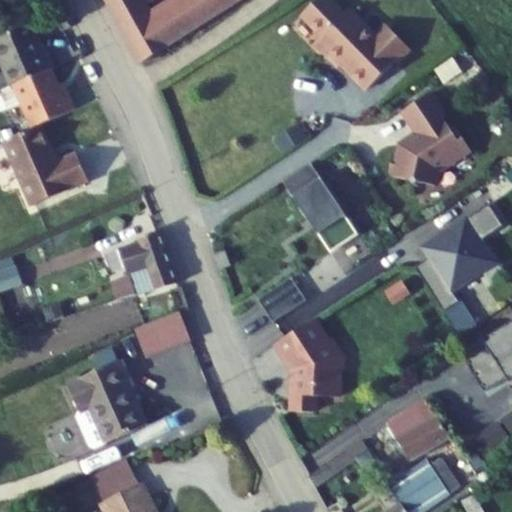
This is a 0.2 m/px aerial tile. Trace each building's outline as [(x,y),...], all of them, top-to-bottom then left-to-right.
[(142,64),(244,0),(243,0),(181,0),(151,19),(140,0),(108,0),(107,1),(142,64)] [(315,44),(326,55),(336,45),(349,58),(346,61),(372,87),(410,49),(387,26),(368,46),(357,34),(363,29),(347,12),(342,17),(325,0),(317,0),(304,14),(324,35),(315,44)] [(36,40),(38,38),(32,25),(0,38),(0,63),(10,87),(54,68),(46,48),(40,50),(36,40)] [(326,55),(339,68),(346,61),(349,58),(336,45),(326,55)] [(42,125),(75,111),(68,95),(63,97),(59,86),(52,69),(15,86),(33,129),(42,125)] [(68,95),(63,84),(59,86),(63,97),(68,95)] [(419,134),(402,146),(399,158),(395,157),(392,173),(396,173),(396,178),(413,181),(415,185),(419,182),(437,186),(439,171),(471,150),(457,128),(453,131),(429,95),(405,111),(419,134)] [(42,126),(5,142),(33,206),(89,181),(77,154),(55,164),(50,152),(53,151),(42,126)] [(311,163),(283,182),(319,235),(325,232),(337,250),(360,235),(311,163)] [(430,259),(416,268),(445,312),(461,302),(454,292),(497,263),(482,241),(504,226),(490,204),(423,248),(430,259)] [(136,296),(178,284),(161,232),(139,238),(140,242),(120,249),(128,276),(111,282),(117,300),(135,296),(136,296)] [(325,232),(319,235),(332,254),(337,250),(325,232)] [(220,270),(230,266),(226,252),(216,256),(220,270)] [(0,270),(0,297),(7,319),(31,312),(17,266),(0,270)] [(259,300),(274,323),(308,301),(292,278),(259,300)] [(63,317),(60,305),(45,309),(49,321),(63,317)] [(188,339),(177,311),(132,330),(143,358),(188,339)] [(335,370),(335,360),(326,345),(332,341),(317,319),(278,345),(288,359),(290,358),(298,370),(298,384),(295,384),(294,412),(317,412),(317,396),(341,397),(342,370),(335,370)] [(511,325),(490,339),(493,343),(465,360),(486,393),(511,375),(511,325)] [(288,359),(278,345),(276,346),(293,372),(292,411),(294,412),(295,384),(298,384),(298,370),(290,358),(288,359)] [(90,361),(95,373),(111,365),(106,354),(90,361)] [(95,449),(143,428),(127,392),(134,389),(122,361),(111,365),(95,373),(68,385),(80,413),(79,413),(78,418),(90,447),(95,449)] [(397,438),(412,462),(452,438),(438,417),(437,418),(425,400),(388,424),(397,438)] [(488,464),(511,446),(511,439),(499,422),(472,441),(488,464)] [(355,455),(366,447),(363,441),(351,449),(355,455)] [(316,487),(358,459),(355,455),(351,449),(310,476),(316,487)] [(453,493),(461,488),(441,458),(433,464),(453,493)] [(425,511),(452,495),(453,493),(433,464),(430,459),(388,487),(400,504),(387,511),(425,511)] [(105,503),(140,485),(128,460),(93,478),(105,503)] [(106,511),(156,511),(143,483),(140,485),(105,503),(102,504),(106,511)]
